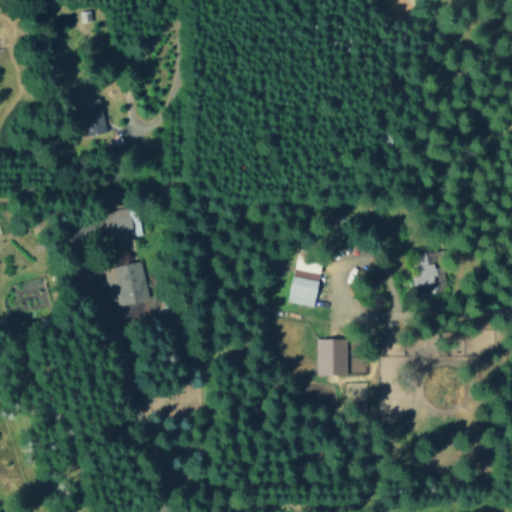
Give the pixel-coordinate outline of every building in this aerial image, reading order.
[(88,135),(105,131),(100,112),(83,116),(88,135)] [(139,230),(133,206),(101,214),(107,238),(139,230)] [(414,286),(436,282),(432,261),(430,251),(408,256),(414,286)] [(284,301),(310,306),(320,261),(294,255),(284,301)] [(101,268),(109,307),(147,299),(139,261),(101,268)] [(315,375),(347,375),(346,338),(315,339),(315,375)]
